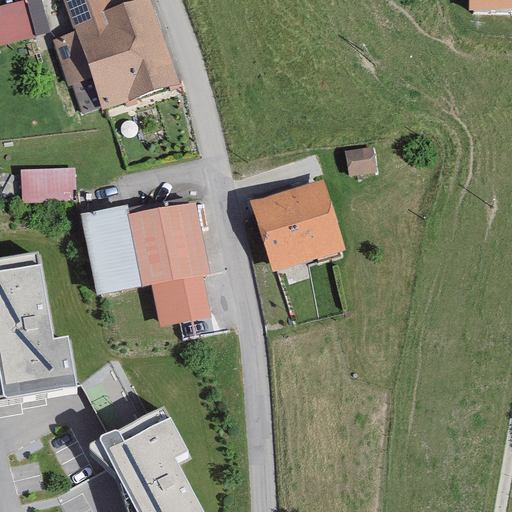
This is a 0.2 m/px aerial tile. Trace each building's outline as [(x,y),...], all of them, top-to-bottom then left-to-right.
[(0,47),(35,38),(24,0),(19,0),(0,5),(0,47)] [(32,0),(37,36),(51,34),(46,0),(32,0)] [(162,74),(132,0),(48,0),(90,103),(162,74)] [(376,146),(345,151),(349,177),(380,172),(376,146)] [(74,168),(17,169),(17,199),(74,199),(74,168)] [(314,169),(248,187),(266,257),(332,239),(314,169)] [(130,212),(124,191),(70,205),(93,293),(206,263),(189,197),(130,212)] [(39,255),(0,262),(0,405),(77,392),(69,341),(54,344),(39,255)] [(165,409),(91,450),(116,481),(126,511),(202,511),(177,463),(189,456),(165,409)]
